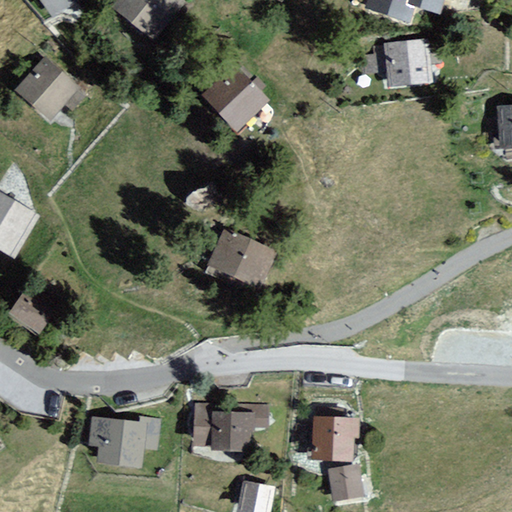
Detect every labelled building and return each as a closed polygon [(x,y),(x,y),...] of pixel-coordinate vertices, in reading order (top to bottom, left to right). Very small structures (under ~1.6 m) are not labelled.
[(37,0),(50,17),(73,0),(37,0)] [(178,3),(175,0),(107,0),(105,2),(148,38),(178,3)] [(414,0),(358,0),(356,6),(405,24),(414,0)] [(422,38),(376,43),(380,86),(427,82),(422,38)] [(69,90),(38,63),(14,92),(44,120),(69,90)] [(231,65),(199,94),(230,127),(261,97),(231,65)] [(511,107),(492,111),(498,152),(511,149),(511,107)] [(0,260),(8,265),(39,218),(0,198),(0,260)] [(268,246),(221,225),(202,266),(249,287),(268,246)] [(20,289),(0,314),(0,317),(32,342),(54,315),(20,289)] [(246,409),(201,410),(202,450),(247,449),(246,409)] [(146,419),(89,413),(85,460),(140,466),(146,419)] [(350,413),(302,414),(303,460),(351,459),(350,413)] [(348,471),(319,474),(323,506),(352,503),(348,471)] [(262,511),(267,492),(234,486),(229,511),(262,511)]
